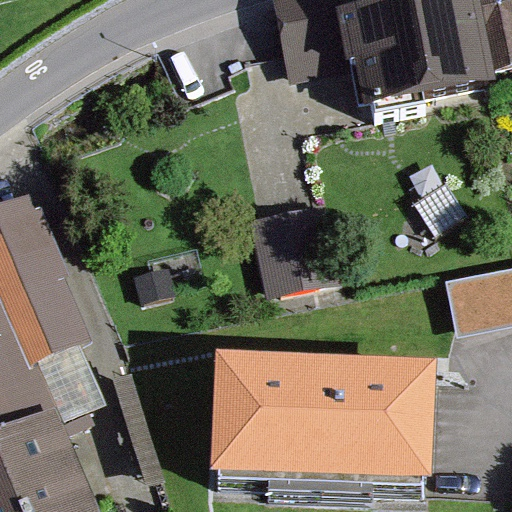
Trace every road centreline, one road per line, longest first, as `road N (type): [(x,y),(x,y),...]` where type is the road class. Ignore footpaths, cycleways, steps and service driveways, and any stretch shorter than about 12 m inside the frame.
road 1 (unknown): [(26,123),(114,360)]
road 2 (residential): [(200,0),(133,22),(0,112)]
